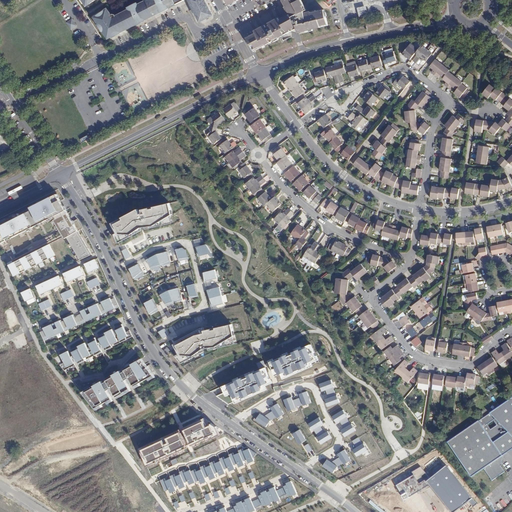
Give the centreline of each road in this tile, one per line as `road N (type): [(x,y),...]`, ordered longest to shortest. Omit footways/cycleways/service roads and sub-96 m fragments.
road 1 (track): [(178,114),(338,326)]
road 2 (residential): [(226,18),(196,34),(178,18),(8,99)]
road 3 (residential): [(411,257),(368,295),(414,354),(472,364),(511,327)]
road 4 (tertiary): [(258,74),(60,174)]
road 5 (residential): [(114,269),(176,242),(191,249),(203,303),(144,335)]
road 6 (residential): [(233,425),(277,394),(310,384),(339,442),(298,470)]
road 7 (residential): [(411,257),(333,228),(258,155)]
road 8 (tertiary): [(425,28),(325,48),(258,74)]
road 9 (residential): [(419,209),(342,175),(297,125)]
road 10 (residential): [(121,285),(0,342)]
road 11 (residential): [(233,425),(175,379),(144,335)]
road 12 (residential): [(183,511),(296,468)]
